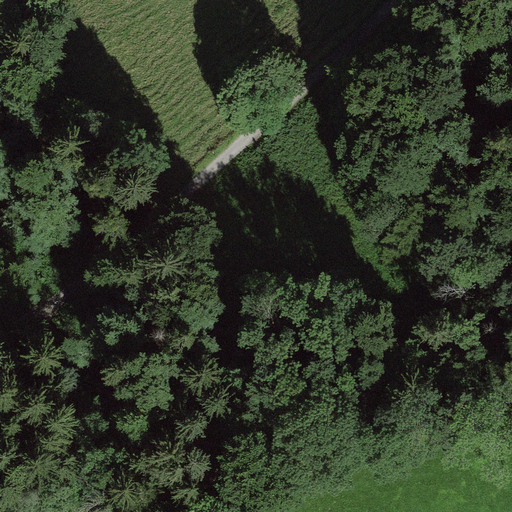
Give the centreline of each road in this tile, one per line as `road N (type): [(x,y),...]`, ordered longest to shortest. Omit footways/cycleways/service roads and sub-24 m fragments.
road 1 (track): [(395,0),(115,261),(52,302),(0,318)]
road 2 (track): [(103,511),(101,492),(26,397),(2,318)]
